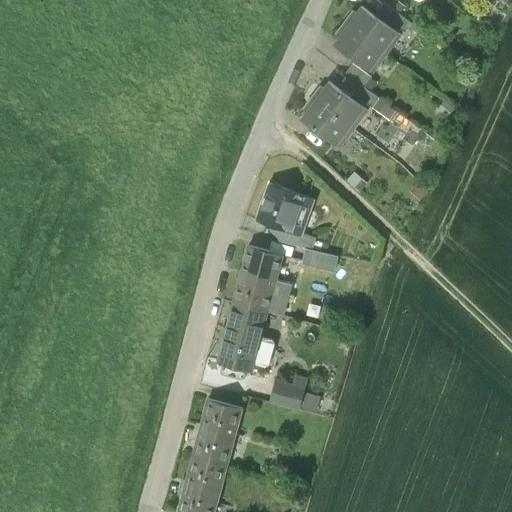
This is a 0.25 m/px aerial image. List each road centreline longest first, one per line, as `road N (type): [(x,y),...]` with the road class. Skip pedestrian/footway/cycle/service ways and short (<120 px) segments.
road 1 (residential): [(148,511),(270,115),(317,0)]
road 2 (track): [(511,344),(270,115)]
